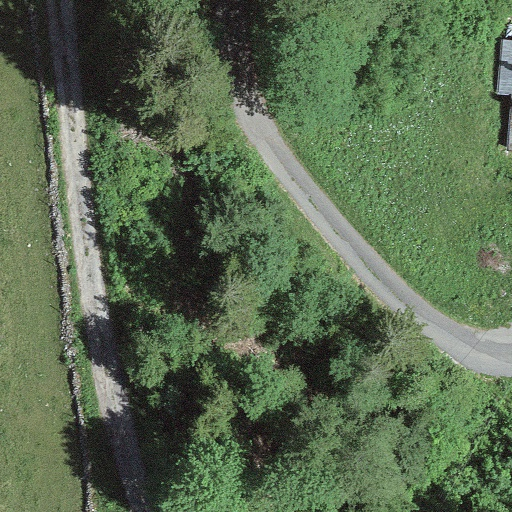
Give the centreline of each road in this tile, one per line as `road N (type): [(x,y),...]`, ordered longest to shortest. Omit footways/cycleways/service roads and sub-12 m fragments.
road 1 (track): [(74,0),(120,375),(153,511)]
road 2 (track): [(511,343),(482,344),(431,326),(378,280),(303,187),(252,87),(244,0)]
